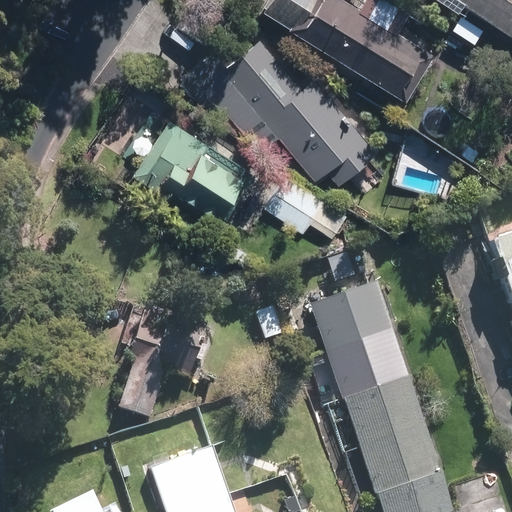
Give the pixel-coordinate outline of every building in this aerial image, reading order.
[(429,57),(339,0),(270,0),(267,6),(404,95),(429,57)] [(511,0),(461,0),(511,32),(511,0)] [(212,56),(185,80),(214,114),(224,105),(260,146),(278,130),(315,172),(325,164),(336,177),(367,150),(267,35),(225,71),(212,56)] [(243,174),(167,127),(138,173),(215,220),(243,174)] [(316,207),(281,186),(267,209),(301,230),(316,207)] [(511,238),(494,245),(511,294),(511,238)] [(174,259),(147,250),(142,265),(169,273),(174,259)] [(367,288),(314,306),(386,511),(436,511),(445,509),(367,288)] [(271,307),(255,313),(264,338),(280,332),(271,307)] [(198,331),(147,315),(118,405),(146,413),(161,365),(185,372),(198,331)] [(207,449),(152,468),(166,510),(222,491),(207,449)] [(230,511),(227,501),(195,511),(230,511)]
